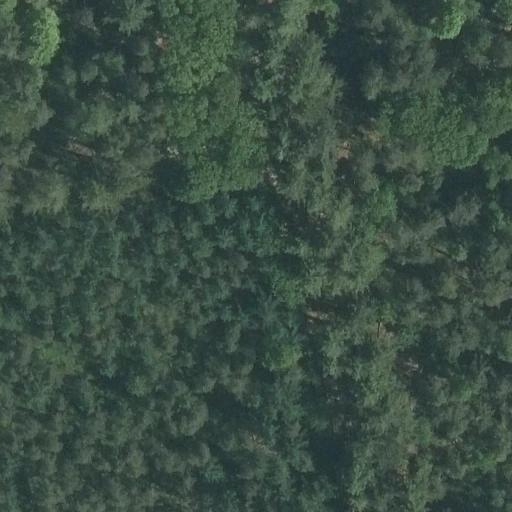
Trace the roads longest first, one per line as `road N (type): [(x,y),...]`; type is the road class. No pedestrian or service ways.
road 1 (track): [(271,144),(358,511)]
road 2 (track): [(271,144),(0,199)]
road 3 (track): [(271,144),(239,0)]
